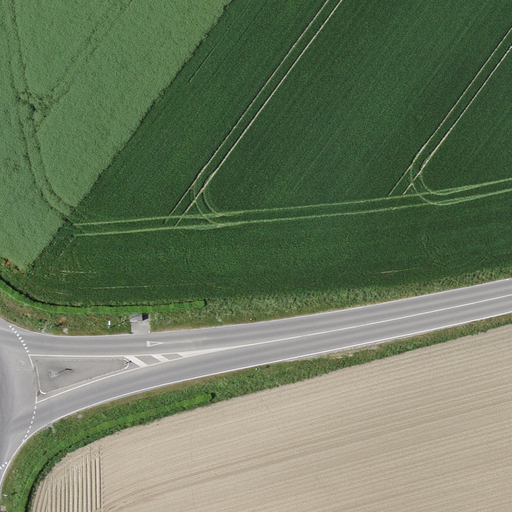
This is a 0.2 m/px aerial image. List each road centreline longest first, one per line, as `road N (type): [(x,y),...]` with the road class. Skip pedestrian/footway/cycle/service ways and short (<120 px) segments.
road 1 (secondary): [(318,333),(73,345),(9,339)]
road 2 (secondary): [(28,409),(318,333)]
road 3 (secondary): [(318,333),(511,293)]
